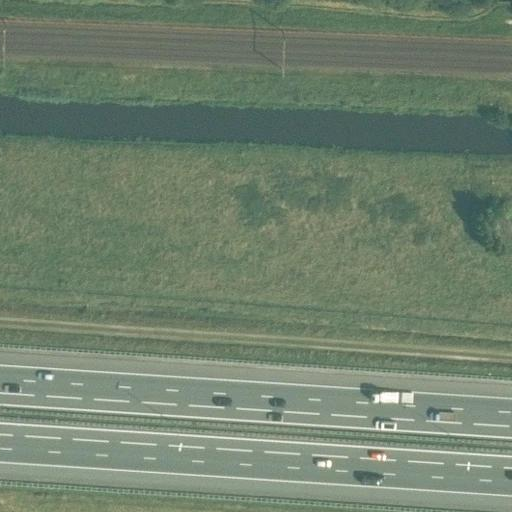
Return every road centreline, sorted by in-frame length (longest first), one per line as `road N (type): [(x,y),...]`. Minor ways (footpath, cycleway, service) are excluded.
road 1 (motorway): [(0,442),(511,476)]
road 2 (track): [(511,358),(0,324)]
road 3 (motorway): [(511,418),(0,385)]
